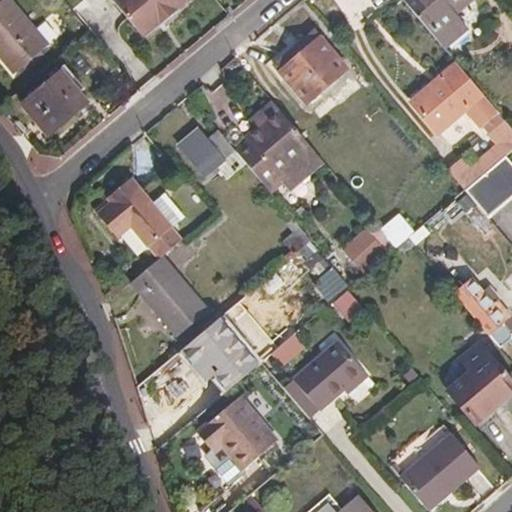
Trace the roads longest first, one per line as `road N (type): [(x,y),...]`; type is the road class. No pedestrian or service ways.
road 1 (unclassified): [(36,202),(96,318),(155,511)]
road 2 (unclassified): [(36,202),(275,0)]
